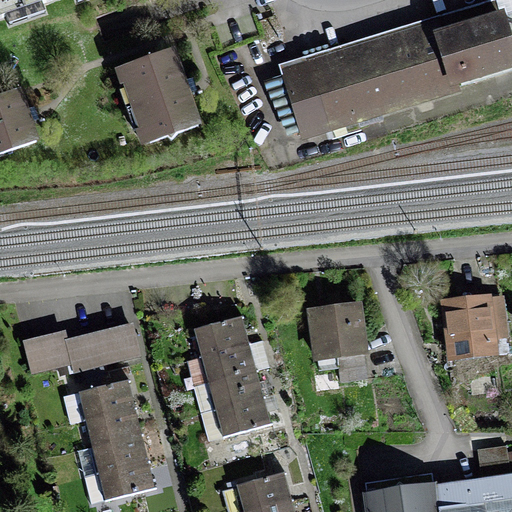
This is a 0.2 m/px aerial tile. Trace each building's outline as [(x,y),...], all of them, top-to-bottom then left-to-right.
[(0,0),(0,16),(23,9),(19,0),(0,0)] [(19,0),(23,9),(49,0),(19,0)] [(511,59),(497,10),(295,71),(314,133),(511,73),(511,59)] [(197,131),(171,61),(131,75),(157,145),(197,131)] [(0,151),(34,141),(20,100),(0,106),(0,151)] [(486,300),(446,305),(451,344),(453,344),(455,361),(493,356),(489,321),(495,320),(494,312),(487,312),(486,300)] [(357,308),(311,314),(319,370),(339,367),(340,382),(366,379),(357,308)] [(205,357),(249,345),(246,335),(241,316),(197,328),(205,357)] [(102,369),(141,361),(135,335),(96,343),(102,369)] [(35,374),(72,365),(67,343),(30,352),(35,374)] [(249,345),(205,357),(212,384),(256,372),(253,363),(249,345)] [(256,372),(212,384),(198,387),(205,413),(263,398),(260,388),(256,372)] [(83,392),(89,420),(133,408),(132,399),(127,381),(83,392)] [(263,398),(205,413),(213,441),(270,426),(267,415),(263,398)] [(89,420),(97,445),(141,435),(138,426),(133,408),(89,420)] [(97,445),(103,471),(147,460),(145,453),(141,435),(97,445)] [(479,450),(483,484),(511,480),(511,477),(508,447),(479,450)] [(152,479),(147,460),(103,471),(110,502),(155,492),(152,479)] [(240,487),(247,511),(290,500),(287,490),(283,475),(240,487)] [(511,511),(511,480),(483,484),(365,499),(367,511),(511,511)] [(293,511),(290,500),(247,511),(293,511)]
